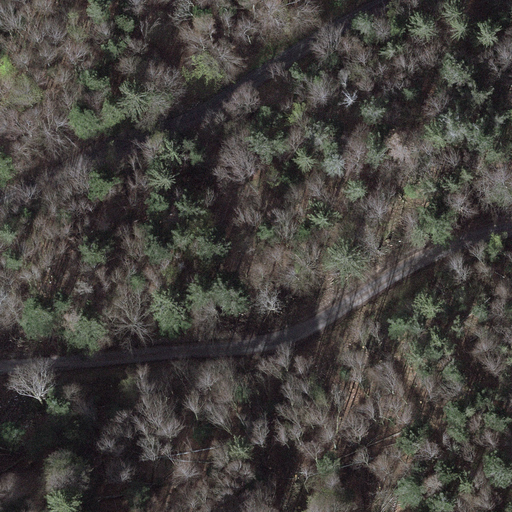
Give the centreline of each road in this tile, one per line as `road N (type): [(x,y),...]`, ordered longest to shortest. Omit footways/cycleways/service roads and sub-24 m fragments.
road 1 (residential): [(0,364),(270,340),(474,236),(511,227)]
road 2 (residential): [(403,0),(228,104),(0,201)]
